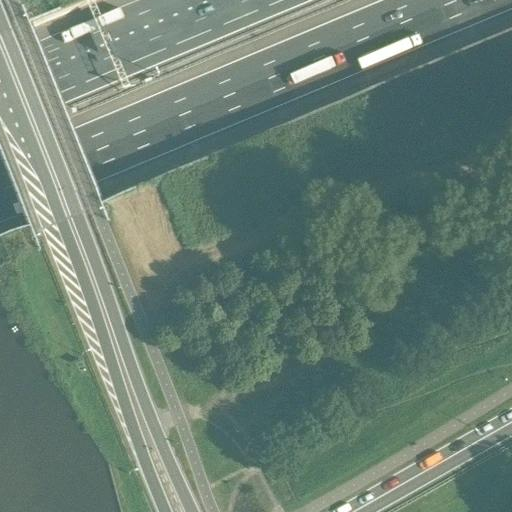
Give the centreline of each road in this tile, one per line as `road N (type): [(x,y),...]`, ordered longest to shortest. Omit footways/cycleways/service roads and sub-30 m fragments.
road 1 (motorway): [(0,191),(460,0)]
road 2 (primary): [(142,426),(0,43)]
road 3 (motorway): [(249,0),(0,103)]
road 4 (primary): [(511,423),(355,511)]
